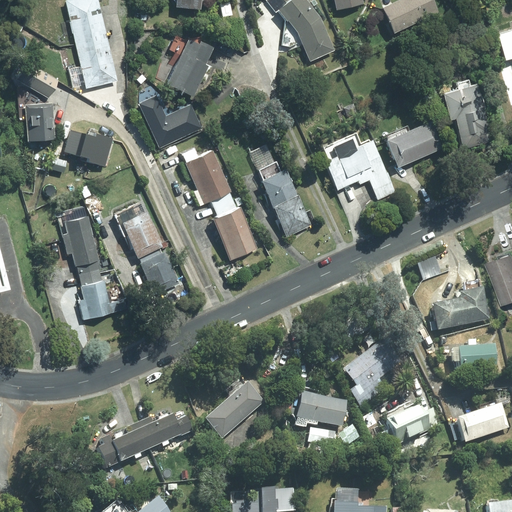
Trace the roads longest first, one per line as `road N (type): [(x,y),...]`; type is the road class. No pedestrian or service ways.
road 1 (tertiary): [(0,381),(44,387),(133,366),(511,189)]
road 2 (unknown): [(241,15),(349,264)]
